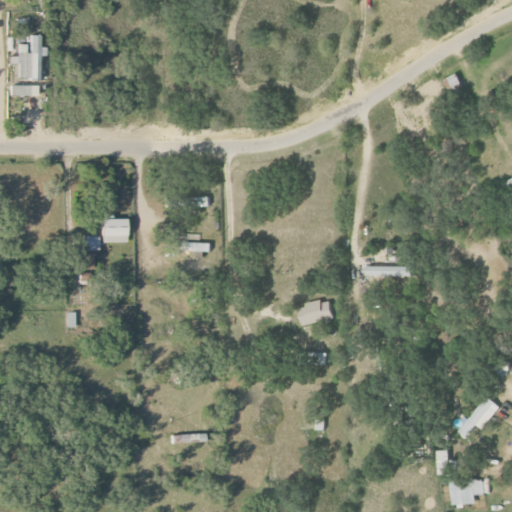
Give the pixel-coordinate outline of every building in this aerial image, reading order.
[(39,80),(40,37),(29,36),(28,45),(17,45),(17,57),(9,57),(9,64),(17,64),(17,80),(39,80)] [(444,80),(450,93),(465,87),(459,73),(444,80)] [(10,96),(37,97),(37,86),(10,86),(10,96)] [(127,244),(127,220),(102,220),(102,244),(127,244)] [(84,252),(98,251),(98,237),(84,237),(84,252)] [(212,244),(176,242),(176,251),(212,252),(212,244)] [(92,269),(92,255),(83,255),(83,270),(92,269)] [(411,278),(411,267),(364,266),(364,277),(411,278)] [(294,306),(298,325),(333,318),(329,299),(294,306)] [(67,328),(75,328),(75,312),(67,312),(67,328)] [(325,353),(303,352),(302,364),(324,364),(325,353)] [(463,439),(475,426),(479,429),(498,408),(486,397),(455,431),(463,439)] [(326,430),(325,420),(317,420),(318,430),(326,430)] [(183,435),(183,443),(204,442),(204,434),(183,435)] [(445,450),(434,451),(434,469),(446,469),(445,450)] [(449,505),(473,504),(473,494),(482,494),(482,478),(448,480),(449,505)]
